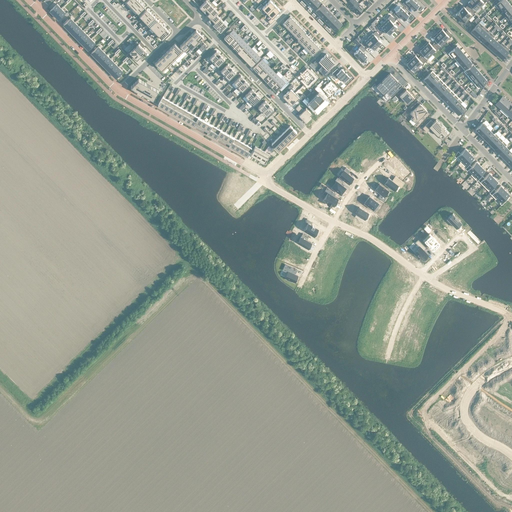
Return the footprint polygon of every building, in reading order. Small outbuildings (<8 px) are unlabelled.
[(139,0),(137,0),(131,5),(136,10),(134,12),(136,14),(138,12),(144,5),(139,0)] [(203,0),(199,4),(199,5),(202,9),(211,0),(210,1),(209,0),(203,0)] [(211,0),(202,9),(206,13),(215,4),(211,0)] [(260,2),(255,7),(258,10),(262,6),(266,11),(274,3),(270,0),(267,0),(262,5),(260,2)] [(353,0),(348,5),(352,8),(358,2),(356,0),(353,0)] [(403,0),(402,1),(407,7),(409,4),(413,9),(415,7),(418,4),(415,1),(415,0),(403,0)] [(469,7),(470,8),(473,11),(479,5),(474,0),(467,0),(467,1),(471,5),(469,7)] [(507,0),(500,6),(503,10),(510,4),(507,0)] [(51,12),(53,13),(60,6),(56,2),(49,9),(52,12),(51,12)] [(315,9),(319,13),(326,6),(322,2),(315,9)] [(358,2),(352,8),(355,12),(362,6),(358,2)] [(274,3),(266,11),(271,16),(267,20),(270,22),(275,17),(272,15),(279,8),(274,3)] [(215,4),(206,13),(210,16),(208,18),(208,19),(217,10),(213,6),(215,4)] [(503,10),(501,11),(504,15),(511,8),(511,6),(510,4),(503,10)] [(395,10),(392,12),(397,17),(399,14),(403,19),(405,16),(405,17),(408,14),(407,14),(408,14),(399,5),(394,10),(395,10)] [(470,8),(468,10),(463,5),(459,9),(468,18),(474,12),(473,11),(470,8)] [(53,13),(54,15),(55,15),(57,17),(64,11),(60,6),(53,13)] [(326,6),(319,13),(322,17),(329,10),(326,6)] [(146,7),(139,14),(142,18),(141,20),(150,11),(146,7)] [(468,18),(459,9),(455,13),(460,18),(457,20),(462,24),(468,18)] [(217,10),(208,19),(212,22),(219,16),(215,12),(217,10)] [(322,17),(326,21),(333,14),(329,10),(322,17)] [(150,11),(141,20),(145,24),(154,15),(150,11)] [(326,21),(330,25),(337,18),(333,14),(326,21)] [(387,16),(383,20),(392,29),(393,29),(395,27),(394,27),(396,25),(392,21),(394,19),(389,14),(387,16)] [(154,15),(145,24),(146,23),(149,27),(157,19),(154,15)] [(286,26),(293,19),(289,15),(282,22),(286,26)] [(67,27),(74,20),(70,16),(63,23),(66,26),(65,26),(67,28),(67,27)] [(215,26),(222,20),(219,16),(212,22),(215,26)] [(337,18),(330,25),(334,29),(341,22),(337,18)] [(157,19),(149,27),(150,26),(154,30),(153,30),(153,31),(161,22),(157,19)] [(293,19),(286,26),(290,30),(297,22),(293,19)] [(78,25),(74,20),(67,27),(67,28),(68,29),(71,31),(78,25)] [(226,24),(222,20),(215,26),(219,30),(226,24)] [(378,23),(376,25),(382,31),(384,29),(388,33),(392,29),(383,20),(380,24),(378,23)] [(474,33),(482,24),(478,21),(470,30),(474,33)] [(161,22),(153,31),(157,34),(165,26),(161,22)] [(301,26),(297,22),(290,30),(293,34),(301,26)] [(486,28),(482,24),(474,33),(478,37),(486,28)] [(75,35),(82,29),(78,25),(71,31),(74,34),(73,34),(75,36),(75,35)] [(165,26),(157,34),(157,35),(158,34),(161,38),(169,30),(165,26)] [(301,26),(293,34),(297,37),(296,38),(305,30),(301,26)] [(227,33),(223,37),(228,42),(237,33),(232,28),(231,29),(229,27),(225,31),(227,33)] [(195,28),(191,32),(198,39),(202,35),(195,28)] [(436,31),(445,40),(451,34),(447,29),(445,31),(441,28),(440,29),(439,28),(436,31)] [(478,37),(482,40),(490,31),(486,28),(478,37)] [(76,37),(79,39),(86,33),(82,29),(75,35),(75,36),(76,37)] [(372,31),(368,35),(377,44),(378,43),(381,40),(376,36),(379,34),(374,29),(372,32),(372,31)] [(296,38),(300,42),(308,35),(304,31),(305,31),(305,30),(296,38)] [(438,47),(445,40),(436,31),(433,34),(434,35),(432,36),(436,40),(434,42),(438,47)] [(490,31),(482,40),(486,43),(492,36),(494,35),(490,31)] [(187,36),(194,43),(198,39),(191,32),(187,36)] [(81,42),(83,44),(90,37),(86,33),(79,39),(81,42)] [(237,33),(228,42),(232,46),(241,38),(237,33)] [(308,35),(300,42),(304,46),(311,39),(308,35)] [(364,40),(362,42),(366,46),(368,44),(373,48),(374,47),(377,44),(368,35),(364,39),(364,40)] [(190,46),(194,43),(187,36),(183,40),(190,47),(190,46)] [(489,47),(496,40),(492,36),(486,43),(489,47)] [(94,41),(90,37),(83,44),(84,45),(87,48),(94,41)] [(241,38),(232,46),(237,51),(246,42),(241,38)] [(136,40),(131,44),(140,53),(145,49),(142,46),(144,44),(140,39),(138,42),(136,40)] [(308,50),(315,42),(311,39),(304,46),(308,50)] [(191,47),(190,46),(190,47),(183,40),(179,44),(186,52),(191,47)] [(499,43),(496,40),(489,47),(493,50),(499,43)] [(430,52),(431,52),(435,48),(436,49),(438,47),(434,42),(431,44),(428,41),(427,42),(426,41),(423,44),(422,44),(423,44),(430,52)] [(497,53),(505,45),(501,41),(499,43),(493,50),(497,53)] [(170,46),(178,54),(182,50),(174,42),(170,46)] [(246,42),(237,51),(241,56),(250,47),(246,42)] [(315,42),(308,50),(312,54),(319,47),(315,42)] [(94,55),(95,55),(101,49),(97,44),(90,51),(93,54),(94,55)] [(129,50),(126,53),(131,57),(133,55),(136,58),(140,53),(131,44),(132,45),(128,49),(129,50)] [(357,47),(353,51),(361,60),(366,55),(362,50),(364,48),(360,44),(357,46),(357,47)] [(431,53),(431,52),(430,52),(423,44),(422,44),(419,47),(420,48),(419,49),(422,53),(420,55),(425,60),(431,53)] [(453,55),(460,49),(456,44),(447,52),(451,56),(453,55)] [(509,48),(505,45),(497,53),(501,57),(509,48)] [(174,58),(178,54),(170,46),(166,50),(174,58)] [(250,47),(241,56),(246,60),(255,52),(250,47)] [(99,59),(105,53),(101,49),(95,55),(95,56),(96,57),(99,59)] [(213,60),(220,53),(216,49),(209,56),(213,60)] [(456,59),(463,53),(460,49),(453,55),(456,59)] [(166,50),(162,53),(170,62),(174,58),(166,50)] [(255,52),(246,60),(251,65),(259,56),(255,52)] [(317,56),(312,61),(315,63),(318,60),(322,64),(330,57),(329,56),(327,54),(325,52),(319,59),(317,56)] [(109,57),(105,53),(99,59),(101,62),(101,63),(102,64),(102,63),(102,64),(109,57)] [(170,62),(162,53),(158,57),(167,66),(170,62)] [(220,53),(211,62),(215,66),(224,57),(220,53)] [(467,57),(463,53),(456,59),(460,63),(467,57)] [(417,65),(420,63),(421,64),(423,63),(422,62),(425,60),(420,55),(418,57),(414,54),(413,55),(412,54),(409,57),(417,65)] [(109,57),(102,64),(103,64),(102,64),(103,65),(104,65),(106,68),(113,61),(109,57)] [(162,70),(167,66),(158,57),(154,61),(162,70)] [(320,66),(318,68),(322,72),(321,73),(324,75),(330,69),(327,67),(334,61),(330,57),(322,64),(320,65),(320,66)] [(418,66),(417,65),(409,57),(406,60),(407,61),(406,62),(409,66),(407,68),(411,73),(418,66)] [(471,61),(467,57),(460,63),(463,67),(471,61)] [(261,58),(252,67),(257,71),(266,63),(261,58)] [(110,72),(117,65),(113,61),(106,68),(109,70),(109,71),(110,72),(110,71),(110,72)] [(227,62),(219,70),(223,74),(231,66),(227,62)] [(466,74),(475,67),(472,62),(463,70),(466,74)] [(266,63),(257,71),(261,76),(270,67),(266,63)] [(122,69),(117,65),(110,72),(111,72),(110,73),(111,74),(112,73),(115,76),(122,69)] [(231,66),(223,74),(227,78),(235,71),(231,66)] [(270,67),(261,76),(266,81),(275,72),(270,67)] [(336,67),(331,72),(335,77),(337,75),(344,81),(349,76),(341,67),(338,69),(336,67)] [(470,78),(479,71),(475,67),(466,74),(470,78)] [(307,68),(301,73),(304,76),(302,78),(307,83),(314,76),(307,68)] [(427,82),(435,73),(431,69),(423,78),(427,82)] [(384,93),(388,97),(397,88),(393,84),(397,79),(389,71),(381,79),(379,80),(380,80),(375,85),(382,92),(383,93),(384,93)] [(470,78),(473,83),(482,75),(479,71),(470,78)] [(275,72),(266,81),(270,85),(279,77),(275,72)] [(439,77),(435,73),(427,82),(430,85),(439,77)] [(240,74),(233,81),(237,85),(235,86),(244,78),(240,74)] [(482,75),(473,83),(477,87),(486,79),(482,75)] [(136,90),(140,93),(141,91),(152,98),(158,89),(138,77),(130,85),(136,89),(136,90)] [(279,77),(270,85),(275,90),(284,81),(279,77)] [(443,81),(439,77),(430,85),(434,89),(443,81)] [(244,78),(235,86),(239,91),(248,82),(244,78)] [(329,79),(322,86),(329,93),(331,91),(336,86),(329,79)] [(438,93),(447,85),(443,81),(434,89),(438,93)] [(288,89),(282,95),(286,99),(294,92),(290,88),(292,85),(290,83),(285,87),(288,89)] [(318,91),(313,96),(321,105),(327,100),(320,93),(323,91),(316,84),(314,87),(318,91)] [(438,93),(442,97),(450,89),(447,85),(438,93)] [(251,87),(243,95),(247,99),(247,100),(255,91),(251,87)] [(406,102),(413,96),(405,88),(398,94),(406,102)] [(442,97),(446,101),(454,92),(450,89),(442,97)] [(255,91),(247,100),(251,104),(259,96),(255,91)] [(294,92),(286,99),(286,100),(288,102),(290,103),(296,98),(298,100),(303,95),(301,93),(298,95),(295,91),(294,92)] [(454,92),(446,101),(449,105),(458,96),(454,92)] [(157,103),(162,106),(166,98),(162,95),(157,103)] [(500,106),(507,99),(503,95),(496,103),(500,106)] [(304,96),(301,99),(307,105),(310,103),(316,110),(321,105),(313,96),(308,101),(304,96)] [(449,105),(453,109),(460,102),(462,100),(458,96),(449,105)] [(162,106),(166,108),(171,100),(166,98),(162,106)] [(261,110),(268,103),(264,99),(257,105),(261,110)] [(504,110),(511,103),(507,99),(500,106),(504,110)] [(171,100),(166,108),(170,111),(175,103),(171,100)] [(411,116),(408,119),(412,123),(426,109),(420,103),(419,102),(416,106),(415,105),(412,108),(408,112),(410,115),(411,116)] [(460,102),(453,109),(457,113),(459,110),(462,113),(465,108),(464,106),(460,102)] [(175,114),(180,105),(175,103),(170,111),(175,114)] [(272,107),(268,103),(261,110),(266,114),(272,107)] [(298,104),(295,107),(300,112),(298,114),(305,121),(310,116),(308,114),(310,112),(305,107),(303,109),(298,104)] [(179,116),(184,108),(180,105),(175,114),(179,116)] [(184,119),(188,110),(184,108),(179,116),(184,119)] [(193,113),(188,110),(184,119),(188,121),(193,113)] [(193,113),(188,121),(193,124),(197,115),(193,113)] [(197,126),(202,118),(197,115),(193,124),(197,126)] [(206,121),(202,118),(197,126),(202,129),(206,121)] [(432,121),(430,118),(422,126),(426,130),(430,127),(441,138),(447,132),(443,128),(444,127),(435,118),(432,121)] [(479,132),(486,125),(487,124),(482,120),(475,128),(479,132)] [(202,129),(206,131),(211,123),(206,121),(202,129)] [(211,123),(206,131),(208,132),(210,134),(215,126),(211,123)] [(285,128),(292,134),(296,131),(289,124),(285,128)] [(489,129),(486,125),(479,132),(482,136),(489,129)] [(215,136),(220,128),(215,126),(210,134),(215,136)] [(224,131),(220,128),(215,136),(219,139),(224,131)] [(288,138),(292,134),(285,128),(282,131),(288,138)] [(482,136),(486,139),(493,133),(489,129),(482,136)] [(224,131),(219,139),(224,141),(228,133),(224,131)] [(282,131),(278,135),(285,141),(288,138),(282,131)] [(493,133),(486,139),(490,143),(498,135),(495,131),(493,133)] [(224,141),(228,144),(233,136),(228,133),(224,141)] [(281,145),(285,142),(285,141),(278,135),(274,138),(281,145)] [(498,135),(490,143),(494,147),(502,139),(498,135)] [(228,144),(233,147),(237,138),(233,136),(228,144)] [(233,147),(237,149),(242,141),(237,138),(233,147)] [(277,149),(281,145),(274,138),(271,142),(277,149)] [(374,138),(368,144),(371,147),(370,147),(376,153),(378,151),(380,153),(385,148),(377,140),(377,141),(374,138)] [(494,147),(498,151),(505,145),(506,143),(502,139),(494,147)] [(242,141),(237,149),(241,152),(246,143),(242,141)] [(251,146),(246,143),(241,152),(246,154),(251,146)] [(254,144),(249,153),(254,155),(259,147),(254,144)] [(505,145),(498,151),(501,155),(508,148),(505,145)] [(362,147),(357,153),(365,161),(368,158),(369,159),(371,156),(368,152),(370,150),(366,146),(363,148),(362,147)] [(259,147),(254,155),(259,158),(263,150),(259,147)] [(461,159),(468,151),(464,147),(459,152),(457,150),(453,155),(455,156),(457,155),(461,159)] [(508,148),(501,155),(505,159),(511,152),(508,148)] [(263,150),(259,158),(264,161),(266,157),(268,156),(267,155),(269,153),(263,150)] [(473,155),(468,151),(461,159),(459,160),(465,167),(469,162),(467,161),(473,155)] [(357,171),(362,165),(352,156),(347,162),(357,171)] [(394,156),(391,159),(397,166),(394,169),(396,171),(394,172),(398,176),(399,175),(402,178),(408,172),(407,171),(408,171),(404,167),(404,168),(400,164),(401,163),(394,156)] [(468,168),(472,172),(480,164),(475,160),(472,163),(470,162),(469,162),(465,167),(464,167),(466,169),(468,168)] [(472,172),(470,173),(476,180),(477,179),(480,175),(479,174),(484,169),(480,164),(472,172)] [(345,166),(338,174),(348,182),(352,176),(347,172),(349,169),(345,166)] [(480,175),(477,179),(483,185),(492,176),(488,171),(483,176),(481,175),(480,175)] [(385,177),(383,180),(384,181),(396,191),(400,186),(403,188),(406,184),(394,174),(391,178),(387,176),(386,178),(385,177)] [(335,180),(331,185),(340,192),(344,186),(339,182),(341,180),(336,176),(334,179),(335,180)] [(483,185),(489,191),(493,187),(491,185),(496,180),(492,176),(483,185)] [(378,182),(374,188),(379,192),(377,196),(383,200),(385,196),(383,195),(387,189),(378,182)] [(493,187),(489,191),(488,191),(495,198),(496,196),(504,188),(500,184),(495,189),(493,187)] [(326,186),(322,192),(325,194),(322,197),(327,200),(326,202),(330,204),(331,203),(332,204),(337,197),(330,192),(332,190),(326,186)] [(508,193),(504,188),(496,196),(500,200),(499,202),(500,204),(505,199),(503,198),(508,193)] [(369,194),(363,201),(374,209),(379,202),(369,194)] [(358,205),(354,211),(360,214),(358,217),(364,221),(366,218),(364,217),(367,211),(358,205)] [(451,212),(446,217),(455,226),(460,221),(451,212)] [(307,222),(303,228),(313,234),(317,227),(313,225),(314,225),(311,223),(311,224),(310,223),(311,220),(306,217),(304,220),(307,222)] [(439,222),(432,229),(442,239),(444,237),(448,234),(447,234),(449,232),(445,229),(442,226),(439,222)] [(299,235),(296,240),(302,243),(301,244),(304,246),(305,245),(307,247),(310,241),(306,238),(307,235),(301,232),(300,235),(299,235)] [(429,232),(423,239),(432,248),(439,242),(429,232)] [(338,235),(335,240),(345,245),(347,241),(350,242),(351,239),(346,236),(344,239),(338,235)] [(413,250),(422,258),(423,259),(426,256),(425,255),(427,253),(422,248),(425,246),(417,238),(414,241),(416,242),(411,247),(413,250)] [(335,240),(332,245),(339,249),(337,252),(343,255),(344,251),(342,250),(345,245),(335,240)] [(483,249),(478,253),(482,258),(479,260),(482,265),(485,263),(484,262),(489,258),(486,253),(487,253),(485,250),(484,250),(483,249)] [(294,251),(291,257),(294,258),(292,262),(298,265),(300,261),(302,262),(305,256),(294,251)] [(329,253),(327,258),(336,262),(338,257),(341,258),(343,255),(337,252),(335,256),(329,253)] [(327,258),(324,264),(331,266),(330,270),(336,272),(337,268),(334,267),(336,262),(327,258)] [(470,258),(466,261),(472,270),(479,265),(477,262),(474,264),(470,258)] [(466,261),(461,264),(465,270),(462,272),(464,275),(472,270),(466,261)] [(284,263),(282,268),(286,270),(284,276),(286,277),(286,278),(290,280),(290,279),(294,281),(297,274),(293,273),(294,271),(296,268),(284,263)] [(322,272),(320,278),(331,280),(332,275),(335,276),(336,272),(330,270),(329,274),(322,272)] [(395,278),(393,281),(398,284),(400,281),(405,285),(409,279),(407,278),(408,278),(403,275),(403,276),(399,273),(396,279),(395,278)] [(320,278),(319,283),(326,285),(325,288),(332,289),(332,286),(330,285),(331,280),(320,278)] [(391,287),(388,292),(398,297),(401,292),(395,289),(397,286),(391,283),(390,286),(391,287)] [(308,289),(307,296),(308,296),(313,297),(317,298),(319,292),(321,292),(321,289),(315,287),(314,291),(308,289)] [(429,292),(426,296),(435,302),(440,294),(436,292),(435,295),(429,292)] [(385,300),(382,306),(392,310),(394,304),(389,302),(390,299),(384,296),(383,299),(385,300)] [(426,296),(423,301),(429,305),(427,308),(430,309),(435,302),(426,296)] [(419,309),(416,314),(426,319),(429,311),(426,309),(425,312),(419,309)] [(379,314),(376,319),(386,323),(389,317),(383,315),(384,312),(378,310),(377,313),(379,314)] [(416,314),(414,319),(414,320),(420,322),(418,325),(422,327),(426,319),(416,314)] [(373,328),(372,334),(382,337),(384,331),(378,329),(379,326),(373,324),(372,327),(373,328)] [(410,328),(408,333),(418,337),(420,332),(423,333),(424,330),(418,327),(417,330),(410,328)] [(507,331),(497,331),(499,331),(499,334),(500,334),(500,341),(507,341),(508,341),(508,340),(508,337),(508,335),(508,332),(508,331),(507,331)] [(408,333),(406,339),(413,341),(412,344),(418,346),(419,343),(416,342),(418,337),(408,333)] [(368,339),(367,343),(369,343),(367,349),(372,350),(372,351),(376,352),(377,352),(378,352),(379,346),(373,344),(374,341),(368,339)] [(485,346),(482,349),(490,358),(497,352),(493,348),(495,346),(488,339),(484,344),(485,346)] [(404,347),(402,353),(413,355),(414,350),(417,351),(417,348),(411,346),(410,349),(404,347)] [(471,357),(470,357),(478,365),(479,365),(479,364),(480,364),(481,364),(483,362),(482,361),(483,361),(480,358),(482,355),(477,351),(471,357)] [(402,353),(401,358),(408,360),(407,363),(410,364),(411,361),(413,355),(402,353)] [(470,357),(464,364),(468,369),(471,366),(474,370),(478,365),(470,357)] [(460,367),(454,373),(462,381),(468,375),(460,367)] [(448,384),(442,390),(449,398),(456,391),(454,390),(457,387),(451,381),(448,384)] [(482,392),(478,395),(486,405),(492,400),(494,402),(496,400),(492,394),(489,396),(485,390),(482,392)] [(437,391),(430,398),(438,406),(443,402),(440,398),(442,396),(437,391)] [(430,398),(424,405),(428,409),(431,407),(434,410),(437,407),(438,407),(438,406),(430,398)] [(496,415),(485,426),(490,432),(502,421),(496,415)] [(463,439),(453,447),(456,451),(459,449),(463,454),(473,447),(469,442),(468,444),(466,441),(465,442),(463,439)] [(473,451),(466,457),(469,461),(471,459),(475,464),(479,460),(479,461),(482,459),(482,458),(484,456),(479,451),(476,454),(473,451)] [(496,465),(496,466),(505,474),(506,473),(509,470),(506,467),(508,465),(504,460),(497,466),(496,465)] [(496,466),(489,472),(495,478),(497,476),(500,479),(503,476),(504,475),(505,474),(496,466)] [(482,473),(476,479),(487,491),(494,484),(487,477),(489,476),(482,469),(480,471),(482,473)]
